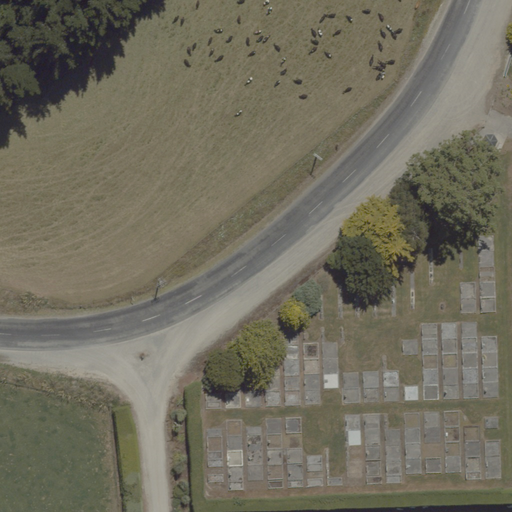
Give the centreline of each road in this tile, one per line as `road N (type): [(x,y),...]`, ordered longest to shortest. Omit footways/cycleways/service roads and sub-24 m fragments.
road 1 (unclassified): [(138,322),(242,269),(353,172),(417,96),(469,0)]
road 2 (unclassified): [(162,511),(138,322)]
road 3 (unclassified): [(0,334),(95,332),(138,322)]
